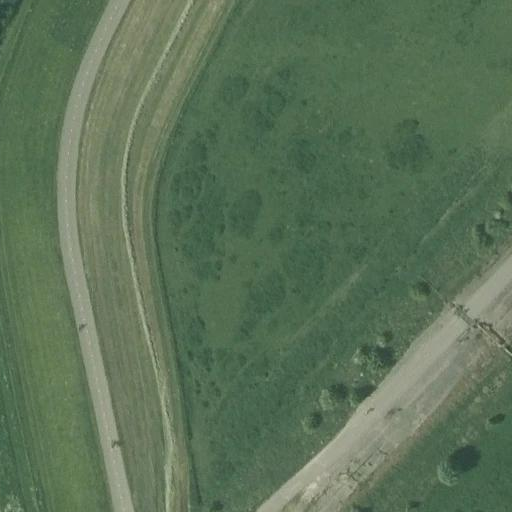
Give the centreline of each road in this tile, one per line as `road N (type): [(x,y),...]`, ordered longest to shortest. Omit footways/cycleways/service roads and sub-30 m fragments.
road 1 (track): [(218,0),(164,104),(137,201),(160,349),(172,511)]
road 2 (unclassified): [(124,511),(66,214),(76,107),(123,0)]
road 3 (unclassified): [(268,511),(511,264)]
